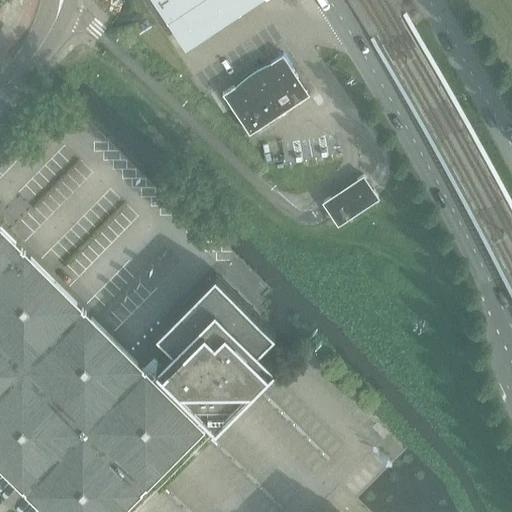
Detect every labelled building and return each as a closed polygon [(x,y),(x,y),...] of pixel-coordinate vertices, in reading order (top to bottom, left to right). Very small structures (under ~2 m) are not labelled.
[(258,0),(153,0),(185,47),(248,6),(258,0)] [(271,61),(235,85),(222,93),(225,97),(225,96),(250,133),(310,93),(291,66),(292,65),(283,53),(271,61)] [(370,184),(365,177),(364,174),(323,201),(329,210),(333,216),(338,224),(378,197),(370,184)] [(152,378),(138,363),(0,227),(0,469),(43,511),(123,511),(205,430),(199,424),(152,378)] [(261,343),(264,340),(276,328),(216,269),(157,329),(172,344),(157,359),(164,366),(152,378),(199,424),(210,411),(217,418),(276,358),(261,343)]
